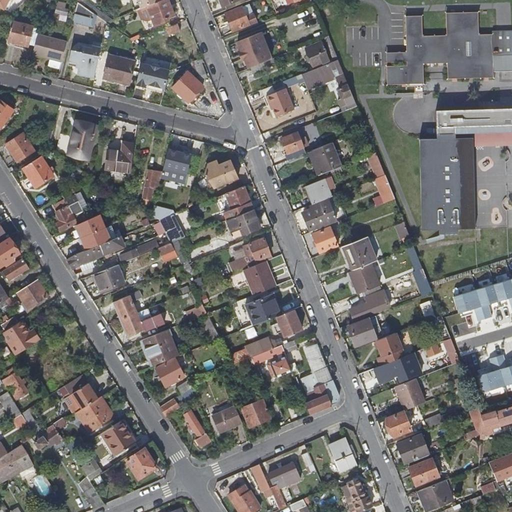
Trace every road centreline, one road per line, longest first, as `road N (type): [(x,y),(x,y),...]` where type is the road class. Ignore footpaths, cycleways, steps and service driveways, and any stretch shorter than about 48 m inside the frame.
road 1 (residential): [(0,178),(192,480)]
road 2 (residential): [(357,408),(248,142)]
road 3 (residential): [(0,77),(248,142)]
road 4 (residential): [(192,480),(357,408)]
road 5 (residential): [(248,142),(192,0)]
